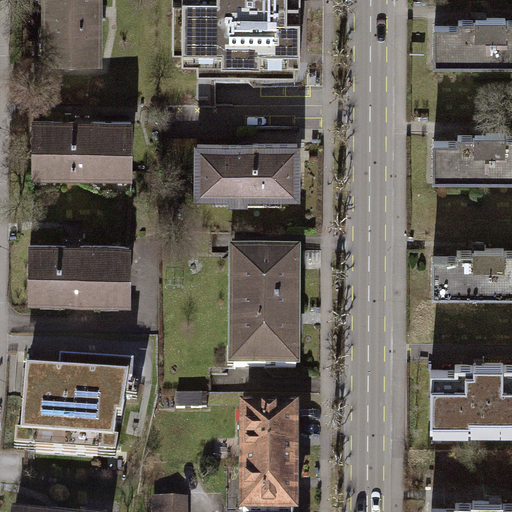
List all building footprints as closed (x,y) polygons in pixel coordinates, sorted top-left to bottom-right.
[(42,0),(43,57),(94,57),(93,0),(42,0)] [(298,0),(184,0),(184,46),(184,60),(298,60),(298,0)] [(459,26),(434,26),(435,63),(511,61),(511,20),(505,21),(505,17),(481,17),(477,18),(477,20),(459,20),(459,26)] [(128,122),(30,121),(29,170),(128,171),(128,122)] [(459,141),(434,141),(434,175),(511,175),(511,135),(504,135),(504,132),(480,132),(475,132),(475,135),(459,135),(459,141)] [(298,143),(197,144),(197,194),(230,194),(230,201),(247,201),(247,195),(298,195),(298,143)] [(72,245),(24,245),(24,293),(122,294),(123,245),(72,245)] [(458,257),(434,257),(434,292),(511,292),(511,250),(503,251),(503,248),(478,248),(474,248),(474,251),(458,251),(458,257)] [(297,258),(234,258),(234,369),(296,369),(297,318),(297,258)] [(456,369),(431,369),(431,428),(511,427),(511,364),(501,365),(501,363),(473,363),(473,365),(456,365),(456,369)] [(121,378),(21,371),(16,436),(35,438),(36,442),(73,443),(75,445),(97,446),(98,441),(114,444),(124,397),(120,397),(121,378)] [(201,396),(176,397),(177,409),(201,409),(201,396)] [(242,412),(242,462),(295,463),(295,441),(294,413),(242,412)] [(295,483),(295,463),(242,462),(243,511),(295,511),(295,483)] [(183,511),(183,498),(154,499),(154,511),(183,511)] [(456,509),(432,509),(431,511),(511,511),(511,504),(500,504),(500,501),(495,501),(473,501),(473,503),(456,503),(456,509)]
